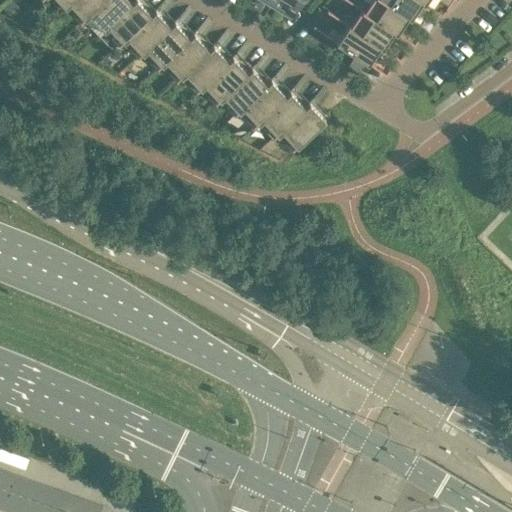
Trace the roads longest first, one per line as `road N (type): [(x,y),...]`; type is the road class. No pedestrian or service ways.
road 1 (primary): [(253,382),(0,266)]
road 2 (primary): [(482,511),(253,382)]
road 3 (residential): [(378,109),(192,0)]
road 4 (primary): [(80,396),(256,477)]
road 5 (unclassified): [(80,396),(119,445),(191,484),(203,511)]
road 6 (residential): [(511,67),(430,128),(406,128),(378,109)]
road 7 (residential): [(474,0),(378,109)]
